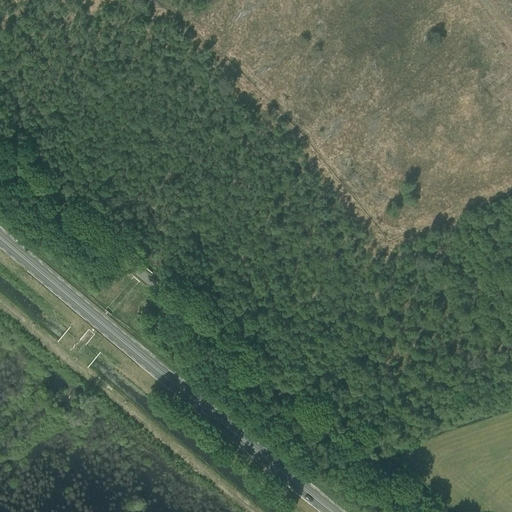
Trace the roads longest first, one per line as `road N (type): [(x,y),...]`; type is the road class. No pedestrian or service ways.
road 1 (unclassified): [(423,511),(0,153)]
road 2 (primary): [(333,511),(0,237)]
road 3 (track): [(254,511),(0,302)]
